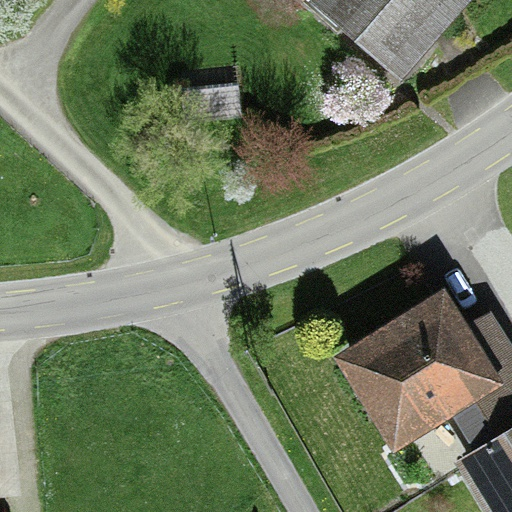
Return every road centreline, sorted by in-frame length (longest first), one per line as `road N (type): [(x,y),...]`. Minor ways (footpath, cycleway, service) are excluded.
road 1 (residential): [(511,128),(409,195),(302,247),(177,284)]
road 2 (residential): [(177,284),(306,511)]
road 3 (track): [(177,284),(0,119)]
road 4 (residential): [(177,284),(0,311)]
